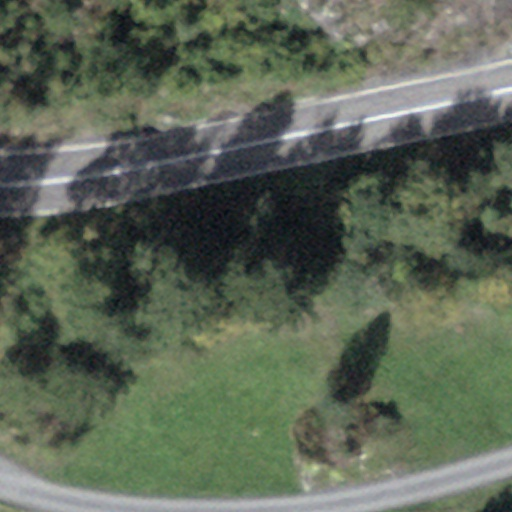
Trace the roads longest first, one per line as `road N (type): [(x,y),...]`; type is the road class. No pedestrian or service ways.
road 1 (primary): [(511,89),(158,163),(0,183)]
road 2 (unclassified): [(238,511),(346,500),(511,459)]
road 3 (unclassified): [(0,478),(136,511)]
